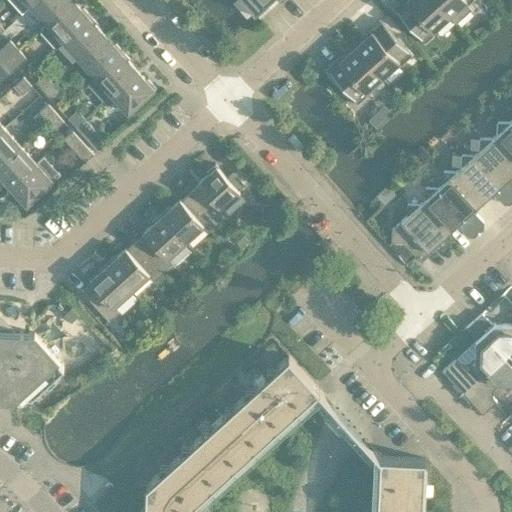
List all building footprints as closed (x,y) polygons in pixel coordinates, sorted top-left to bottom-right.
[(36,0),(31,5),(47,23),(71,0),(36,0)] [(80,7),(73,0),(71,0),(47,23),(63,41),(90,16),(83,8),(80,7)] [(242,0),(254,14),(269,0),(279,0),(280,1),(281,0),(242,0)] [(434,29),(449,15),(435,0),(401,0),(393,8),(400,16),(409,26),(424,42),(436,32),(434,29)] [(435,0),(449,15),(464,2),(466,4),(471,0),(435,0)] [(63,41),(79,58),(105,35),(98,27),(98,23),(90,16),(63,41)] [(400,16),(394,22),(403,31),(409,26),(400,16)] [(370,33),(355,47),(382,76),(397,62),(399,65),(411,54),(379,19),(368,30),(370,33)] [(112,43),(105,35),(79,58),(95,76),(123,51),(116,43),(112,43)] [(10,40),(1,48),(9,57),(18,49),(10,40)] [(367,90),(382,76),(355,47),(340,60),(337,58),(326,68),(357,103),(369,92),(367,90)] [(0,49),(0,64),(0,65),(9,57),(1,48),(0,49)] [(18,49),(9,57),(17,66),(26,58),(18,49)] [(95,76),(111,94),(137,70),(130,62),(130,59),(123,51),(95,76)] [(9,57),(0,65),(8,74),(17,66),(9,57)] [(145,79),(137,70),(111,94),(128,112),(132,108),(135,109),(140,104),(140,101),(150,92),(150,93),(156,88),(148,79),(145,79)] [(35,82),(43,91),(52,83),(44,74),(35,82)] [(31,85),(23,77),(14,85),(22,94),(31,85)] [(60,92),(52,83),(43,91),(51,100),(60,92)] [(38,111),(46,120),(55,112),(47,103),(38,111)] [(76,126),(84,118),(76,109),(68,117),(76,126)] [(55,112),(46,120),(55,129),(63,121),(55,112)] [(84,118),(76,126),(98,150),(107,143),(84,118)] [(511,124),(510,122),(509,122),(497,121),(497,134),(492,138),(511,160),(511,124)] [(0,162),(20,144),(4,127),(0,129),(0,162)] [(72,130),(63,138),(85,162),(94,154),(72,130)] [(479,150),(474,154),(511,196),(511,180),(511,181),(511,174),(511,173),(511,160),(492,138),(491,138),(479,138),(479,150)] [(0,177),(2,178),(10,186),(36,162),(20,144),(0,162),(0,177)] [(460,166),(456,171),(482,200),(489,194),(496,194),(496,196),(503,203),(509,204),(511,201),(511,196),(474,154),(473,155),(461,154),(460,166)] [(43,155),(36,162),(10,186),(17,194),(17,197),(25,206),(31,201),(30,201),(40,191),(43,191),(48,187),(48,184),(60,174),(43,155)] [(190,192),(217,222),(227,214),(222,208),(239,191),(237,189),(243,184),(233,172),(227,177),(218,168),(218,167),(215,163),(206,171),(206,174),(197,182),(198,184),(190,192)] [(475,207),(482,200),(456,171),(455,171),(443,170),(442,183),(437,187),(478,232),(483,227),(483,221),(476,214),(475,214),(475,207)] [(388,186),(378,194),(384,202),(394,193),(388,186)] [(473,236),(478,232),(437,187),(425,187),(424,199),(419,204),(446,233),(453,227),(460,227),(460,229),(467,236),(473,236)] [(168,206),(160,213),(185,241),(202,225),(207,231),(217,222),(190,192),(181,200),(179,198),(171,206),(168,206)] [(446,233),(419,204),(407,203),(406,215),(391,229),(391,241),(403,242),(412,252),(419,260),(429,251),(428,250),(446,233)] [(185,241),(160,213),(152,220),(151,224),(143,231),(144,233),(135,241),(163,271),(173,263),(167,257),(185,241)] [(239,230),(233,236),(241,245),(247,239),(239,230)] [(153,280),(163,271),(135,241),(126,249),(125,248),(116,255),(113,255),(105,262),(130,290),(148,274),(153,280)] [(391,241),(390,242),(405,258),(412,252),(403,242),(391,241)] [(130,290),(105,262),(97,270),(97,273),(89,281),(90,282),(81,290),(109,321),(118,312),(113,306),(130,290)] [(363,307),(371,299),(363,291),(355,298),(363,307)] [(71,322),(79,315),(72,308),(69,310),(64,314),(71,322)] [(474,320),(504,353),(511,346),(511,321),(509,324),(491,323),(482,313),(474,320)] [(0,392),(31,394),(64,365),(34,332),(9,331),(7,328),(4,325),(1,322),(0,320),(0,392)] [(462,392),(504,353),(474,320),(466,327),(475,337),(474,355),(467,362),(460,361),(456,357),(442,370),(462,392)] [(116,327),(110,333),(119,343),(125,337),(116,327)] [(511,383),(511,361),(504,353),(462,392),(482,413),(496,401),(492,396),(492,389),(499,383),(511,383)] [(189,511),(190,505),(254,447),(319,389),(288,355),(146,484),(144,511),(189,511)] [(421,511),(425,458),(376,455),(373,511),(421,511)]
